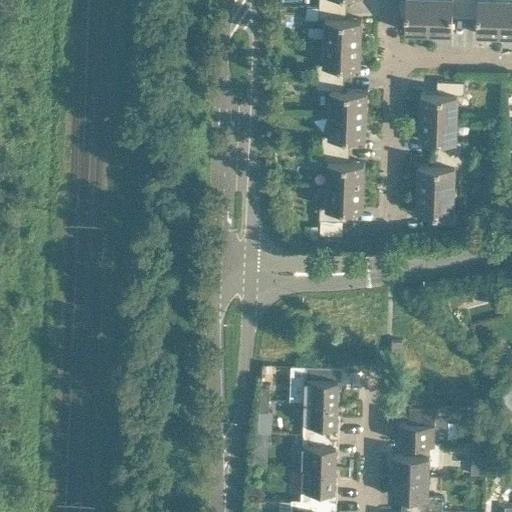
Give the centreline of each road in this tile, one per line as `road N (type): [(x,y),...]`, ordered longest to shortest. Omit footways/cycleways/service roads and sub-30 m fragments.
road 1 (residential): [(226,0),(212,272)]
road 2 (residential): [(248,272),(256,0)]
road 3 (unclassified): [(248,272),(363,272),(511,242)]
road 4 (residential): [(226,511),(248,272)]
road 5 (residential): [(212,272),(223,511)]
road 6 (residential): [(387,223),(391,57)]
road 7 (residential): [(366,511),(372,372)]
road 8 (residential): [(391,57),(511,60)]
